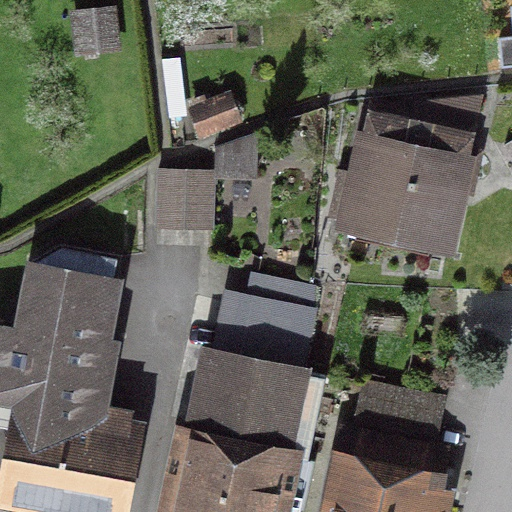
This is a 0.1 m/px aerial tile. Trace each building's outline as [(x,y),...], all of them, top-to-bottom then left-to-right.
[(511,35),(499,37),(501,67),(511,65),(511,5),(511,6),(511,18),(511,35)] [(330,216),(443,241),(459,175),(471,178),(478,152),(465,149),(478,98),(418,106),(415,117),(375,106),(356,175),(342,172),(330,216)] [(157,170),(156,225),(213,227),(215,172),(256,173),(257,134),(187,158),(186,171),(157,170)] [(114,511),(129,433),(125,432),(129,412),(106,408),(104,312),(115,255),(59,245),(33,260),(20,332),(0,328),(0,413),(24,417),(7,494),(104,511),(114,511)] [(317,285),(257,272),(239,358),(210,352),(192,435),(180,432),(162,511),(301,511),(312,462),(307,461),(325,375),(299,369),(317,285)] [(330,463),(319,511),(443,511),(449,489),(428,484),(435,448),(351,429),(343,466),(330,463)]
